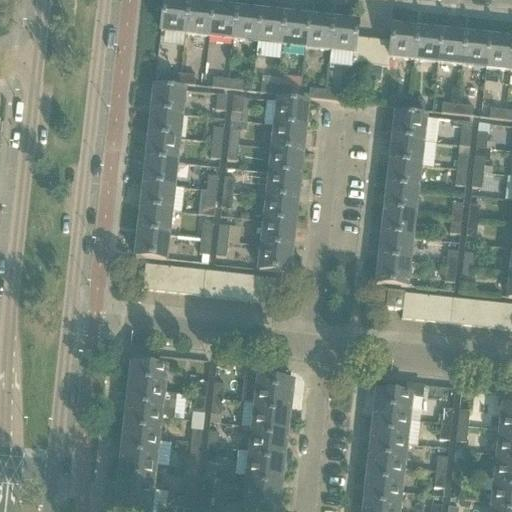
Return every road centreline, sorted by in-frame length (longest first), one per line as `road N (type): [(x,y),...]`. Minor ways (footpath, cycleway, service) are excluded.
road 1 (tertiary): [(39,63),(12,316),(8,466)]
road 2 (tertiary): [(66,321),(104,0)]
road 3 (unclassified): [(324,348),(66,321)]
road 4 (unclassified): [(324,348),(345,109)]
road 5 (unclassified): [(511,367),(324,348)]
road 6 (unclassified): [(305,511),(324,348)]
road 7 (tertiary): [(51,471),(66,321)]
